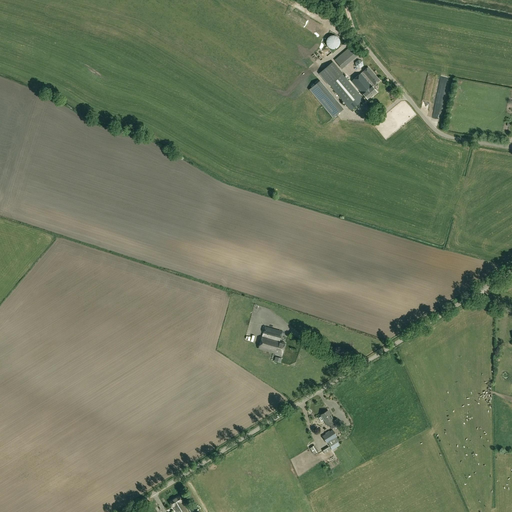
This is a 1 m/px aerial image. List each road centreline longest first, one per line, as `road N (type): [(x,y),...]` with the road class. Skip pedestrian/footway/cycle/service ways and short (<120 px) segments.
road 1 (unclassified): [(119,511),(511,270)]
road 2 (unclassified): [(511,148),(436,131),(355,33)]
